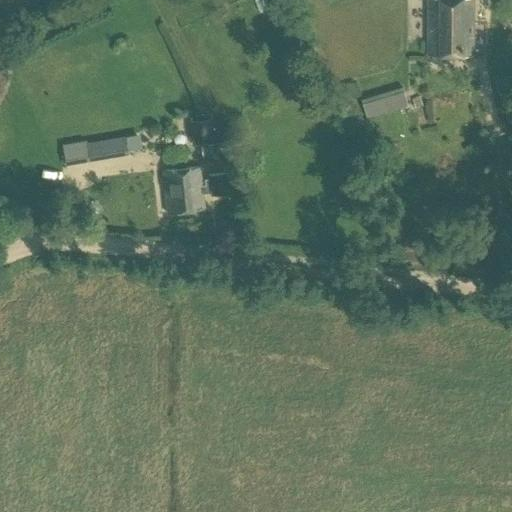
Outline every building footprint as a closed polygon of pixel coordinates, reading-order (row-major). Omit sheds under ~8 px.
[(427,0),(427,56),(473,56),(472,0),(427,0)] [(511,76),(495,82),(499,93),(511,89),(511,76)] [(415,109),(422,106),(419,96),(411,99),(415,109)] [(210,118),(191,119),(193,144),(201,144),(212,143),(212,142),(210,118)] [(84,144),(87,160),(129,154),(126,137),(84,144)] [(228,141),(212,142),(212,143),(213,159),(229,158),(228,141)] [(212,143),(201,144),(202,160),(213,159),(212,143)] [(200,166),(163,170),(167,212),(204,208),(203,194),(210,193),(210,195),(226,194),(224,173),(208,175),(209,179),(204,180),(205,185),(202,185),(202,184),(200,166)]
